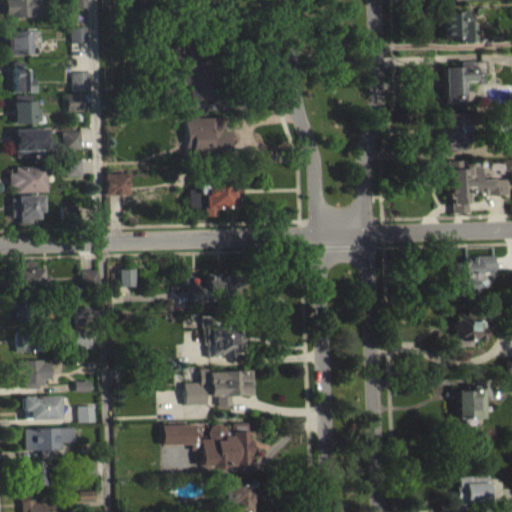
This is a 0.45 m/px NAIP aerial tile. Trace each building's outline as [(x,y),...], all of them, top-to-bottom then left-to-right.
[(2,0),(2,13),(6,13),(6,16),(11,16),(11,15),(37,14),(36,0),(2,0)] [(204,0),(204,14),(184,15),(183,1),(181,1),(180,0),(204,0)] [(438,9),(438,37),(456,37),(456,42),(470,41),(470,21),(464,22),(463,9),(438,9)] [(68,42),(84,42),(84,25),(68,25),(68,42)] [(3,29),(3,35),(1,35),(1,54),(27,53),(27,44),(36,44),(35,30),(27,30),(27,29),(3,29)] [(167,75),(180,74),(181,82),(188,82),(188,99),(211,98),(211,81),(205,81),(205,68),(211,68),(211,50),(191,50),(191,54),(166,55),(167,75)] [(440,66),(441,96),(443,96),(444,102),(455,101),(455,96),(460,95),(459,80),(471,80),(471,63),(467,63),(467,59),(454,59),(454,65),(440,66)] [(9,60),(10,91),(31,90),(30,79),(28,79),(28,77),(24,77),(24,68),(19,68),(19,60),(9,60)] [(68,71),(69,89),(87,88),(86,70),(68,71)] [(63,92),(64,110),(79,110),(79,91),(63,92)] [(12,93),(12,101),(9,101),(10,122),(35,121),(35,106),(31,106),(31,99),(29,99),(29,93),(12,93)] [(486,130),(505,129),(504,111),(486,112),(486,130)] [(440,112),(466,112),(466,124),(464,124),(464,144),(462,144),(462,148),(445,148),(445,143),(441,143),(440,112)] [(182,116),(183,150),(188,150),(189,161),(232,160),(232,146),(230,146),(230,128),(226,129),(226,115),(182,116)] [(10,127),(10,134),(5,134),(5,142),(10,142),(10,150),(18,150),(18,155),(30,155),(30,149),(43,148),(43,127),(10,127)] [(58,130),(58,134),(60,134),(60,147),(78,147),(78,130),(58,130)] [(62,159),(62,175),(79,175),(78,158),(62,159)] [(448,212),(448,196),(444,196),(444,188),(442,189),(441,176),(445,176),(444,173),(443,173),(443,168),(445,168),(444,160),(458,159),(458,167),(464,167),(463,161),(471,161),(471,164),(477,164),(477,166),(489,165),(489,168),(491,168),(492,172),(489,172),(489,178),(505,177),(505,195),(489,195),(489,193),(482,193),(481,191),(463,192),(464,211),(448,212)] [(5,186),(12,186),(12,191),(43,191),(42,174),(49,174),(49,164),(4,166),(5,186)] [(102,172),(102,193),(125,193),(124,172),(102,172)] [(185,206),(197,206),(197,208),(200,208),(200,215),(214,215),(214,208),(229,207),(229,205),(236,205),(236,198),(238,198),(238,184),(236,184),(235,178),(227,178),(227,176),(184,176),(185,206)] [(7,196),(13,196),(13,194),(37,194),(37,204),(39,204),(39,210),(34,211),(34,217),(29,217),(29,222),(16,222),(16,218),(13,218),(13,216),(7,216),(7,196)] [(58,205),(58,221),(76,221),(76,205),(58,205)] [(448,262),(462,261),(462,257),(473,257),(473,255),(491,254),(492,270),(480,271),(480,275),(476,276),(477,280),(472,280),(473,293),(450,294),(448,262)] [(13,260),(14,275),(9,276),(10,289),(39,288),(39,285),(45,285),(45,274),(38,274),(38,267),(31,267),(31,259),(13,260)] [(115,268),(115,285),(129,285),(129,267),(115,268)] [(77,269),(78,288),(95,288),(95,269),(77,269)] [(217,271),(203,272),(204,282),(187,283),(188,296),(234,294),(233,274),(225,274),(225,273),(217,274),(217,271)] [(10,298),(10,307),(15,307),(16,323),(38,322),(37,297),(10,298)] [(70,306),(70,323),(83,322),(83,306),(70,306)] [(451,339),(450,329),(447,329),(447,317),(450,317),(450,312),(477,311),(477,325),(480,325),(480,337),(471,337),(471,346),(454,347),(454,339),(451,339)] [(204,342),(204,356),(242,355),(241,321),(215,322),(215,317),(201,317),(202,342),(204,342)] [(10,350),(36,349),(36,347),(44,347),(44,340),(46,339),(46,328),(10,329),(10,350)] [(70,328),(70,346),(87,345),(87,328),(70,328)] [(511,355),(502,356),(502,372),(511,372),(511,355)] [(17,382),(17,375),(13,375),(13,362),(17,362),(17,359),(39,359),(39,361),(48,361),(48,378),(41,378),(42,383),(36,383),(36,387),(19,387),(19,382),(17,382)] [(179,382),(180,403),(202,402),(202,394),(214,393),(215,403),(227,403),(227,394),(249,393),(249,369),(217,369),(216,370),(205,371),(203,367),(194,367),(195,381),(179,382)] [(502,380),(511,379),(511,371),(502,372),(502,380)] [(70,380),(70,389),(86,389),(87,380),(70,380)] [(452,388),(456,388),(456,389),(466,389),(466,384),(478,384),(479,416),(473,417),(473,423),(461,423),(461,417),(453,417),(452,388)] [(87,397),(87,387),(71,387),(72,398),(87,397)] [(18,395),(18,410),(20,409),(21,418),(55,417),(54,395),(29,396),(29,394),(18,395)] [(73,404),(74,421),(91,420),(90,403),(73,404)] [(157,424),(157,444),(187,443),(187,448),(196,448),(197,464),(207,464),(211,467),(219,467),(223,464),(232,464),(233,463),(244,462),(244,453),(247,453),(246,430),(244,430),(244,421),(229,422),(229,428),(224,429),(222,425),(215,422),(207,425),(205,432),(208,437),(196,438),(196,431),(190,432),(190,423),(157,424)] [(20,427),(20,449),(37,448),(37,457),(49,457),(48,448),(57,448),(56,442),(70,441),(70,426),(20,427)] [(93,474),(93,454),(75,455),(76,475),(93,474)] [(23,490),(33,490),(33,483),(42,483),(42,460),(23,461),(23,490)] [(454,475),(454,484),(453,484),(454,500),(455,499),(456,508),(487,506),(485,473),(454,475)] [(226,511),(226,496),(225,496),(225,489),(226,489),(225,482),(245,482),(246,487),(251,487),(251,501),(247,502),(247,511),(226,511)] [(75,489),(75,500),(92,500),(92,489),(75,489)] [(92,496),(75,496),(75,508),(93,508),(92,496)] [(17,499),(17,511),(62,511),(62,499),(42,500),(42,499),(34,499),(35,500),(31,501),(31,498),(17,499)] [(511,511),(511,500),(500,500),(500,511),(511,511)]
